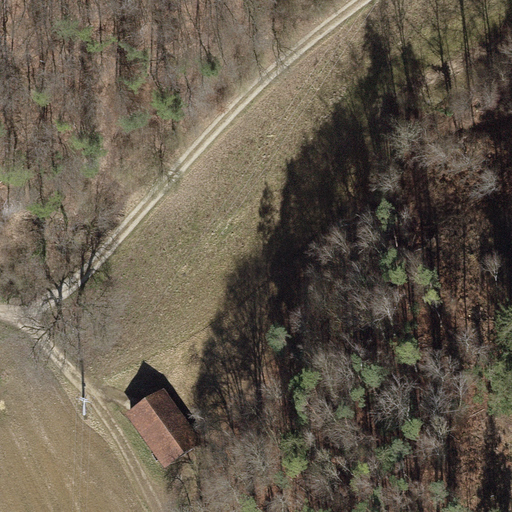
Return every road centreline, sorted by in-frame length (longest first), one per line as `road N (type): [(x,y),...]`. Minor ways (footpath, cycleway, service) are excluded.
road 1 (track): [(370,0),(227,118),(71,289),(22,319),(0,311)]
road 2 (track): [(22,319),(84,381),(163,511)]
